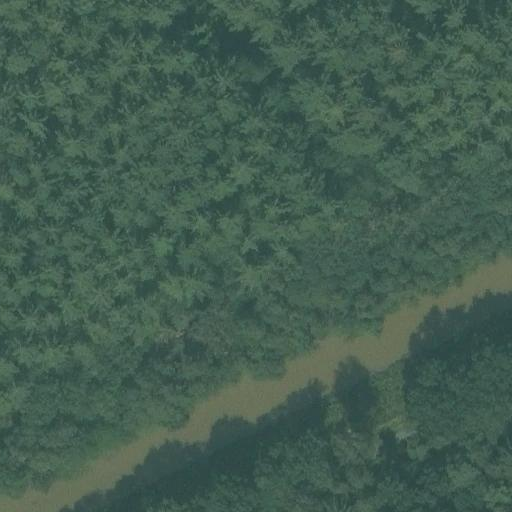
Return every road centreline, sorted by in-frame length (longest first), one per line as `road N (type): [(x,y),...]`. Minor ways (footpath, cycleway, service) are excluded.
road 1 (track): [(234,0),(436,245)]
road 2 (unclassified): [(511,380),(243,511)]
